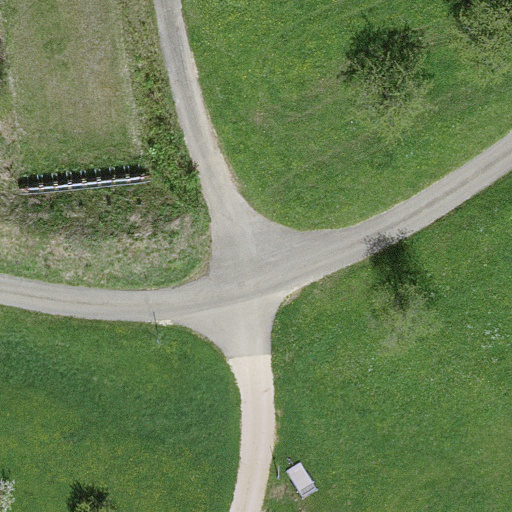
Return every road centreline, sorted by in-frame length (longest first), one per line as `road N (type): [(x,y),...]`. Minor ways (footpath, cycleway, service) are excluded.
road 1 (unclassified): [(0,288),(125,305),(242,286),(382,230),(511,148)]
road 2 (track): [(163,0),(242,286),(257,407),(243,511)]
